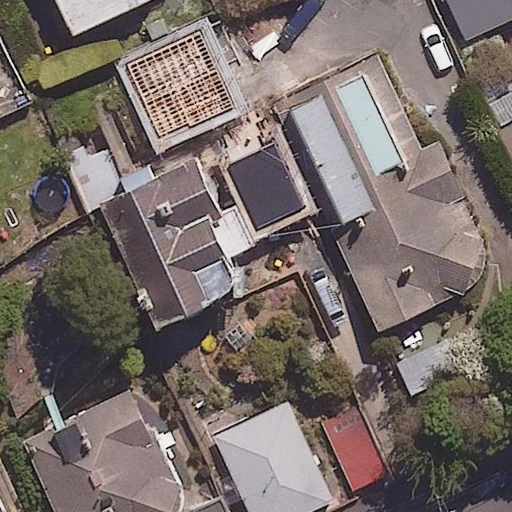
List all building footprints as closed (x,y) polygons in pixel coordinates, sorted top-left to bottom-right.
[(78,0),(88,20),(131,0),(78,0)] [(511,22),(511,0),(466,0),(483,36),(511,22)] [(482,279),(377,57),(259,113),(319,238),(366,216),(412,312),(482,279)] [(193,150),(140,175),(200,301),(253,276),(238,247),(268,232),(249,192),(219,206),(193,150)] [(150,391),(55,436),(91,511),(186,511),(203,504),(150,391)] [(277,511),(318,492),(269,391),(192,428),(232,511),(277,511)] [(392,470),(362,405),(324,422),(354,488),(392,470)] [(0,511),(36,511),(0,435),(0,511)] [(228,511),(225,502),(201,511),(228,511)]
